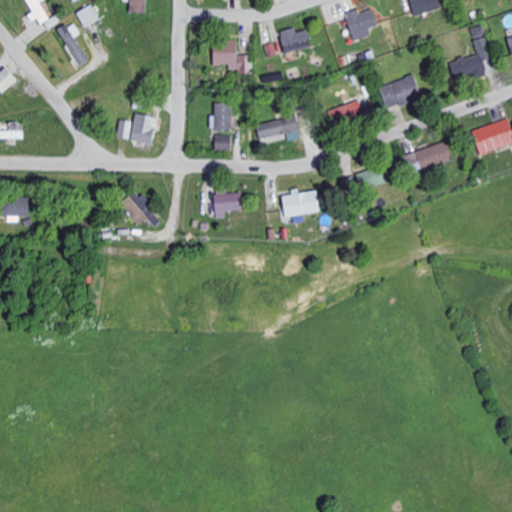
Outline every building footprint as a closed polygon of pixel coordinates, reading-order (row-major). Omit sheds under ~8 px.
[(45,0),(24,0),(42,25),(51,18),(41,3),(45,0)] [(131,0),(131,12),(147,13),(147,0),(131,0)] [(410,0),(416,16),(444,7),(441,0),(410,0)] [(86,28),(101,20),(93,4),(78,12),(86,28)] [(372,35),(370,28),(379,25),(374,9),(360,13),(359,9),(347,13),(355,40),(372,35)] [(61,21),(56,15),(45,23),(50,29),(61,21)] [(82,34),(74,21),(59,31),(81,66),(90,61),(76,37),(82,34)] [(489,75),(485,60),(493,58),(485,25),(473,28),(479,55),(451,62),(456,83),(489,75)] [(297,32),(297,28),(282,31),(285,51),(312,47),(309,30),(297,32)] [(239,40),(215,41),(215,65),(230,65),(231,71),(247,70),(246,54),(239,54),(239,40)] [(0,73),(0,89),(4,93),(19,79),(7,67),(0,73)] [(381,85),(388,109),(423,99),(416,76),(381,85)] [(361,101),(335,108),(339,125),(366,118),(361,101)] [(211,129),(233,130),(234,103),(216,103),(216,115),(212,115),(211,129)] [(153,145),(158,117),(137,113),(132,140),(153,145)] [(289,141),(303,138),(298,115),(258,124),(261,139),(288,134),(289,141)] [(118,137),(131,140),(134,121),(121,119),(118,137)] [(474,129),(481,154),(511,145),(511,123),(511,119),(474,129)] [(0,138),(25,139),(26,130),(0,129),(0,138)] [(232,150),(233,135),(217,135),(217,150),(232,150)] [(453,162),(446,142),(405,155),(412,175),(453,162)] [(357,174),(363,192),(389,182),(382,165),(357,174)] [(319,189),(293,192),(293,194),(284,195),(286,216),(322,212),(319,189)] [(137,190),(122,204),(141,225),(148,218),(156,227),(164,220),(137,190)] [(227,210),(244,210),(244,193),(216,193),(217,218),(227,218),(227,210)] [(33,197),(2,197),(2,218),(22,218),(22,217),(33,216),(33,197)]
